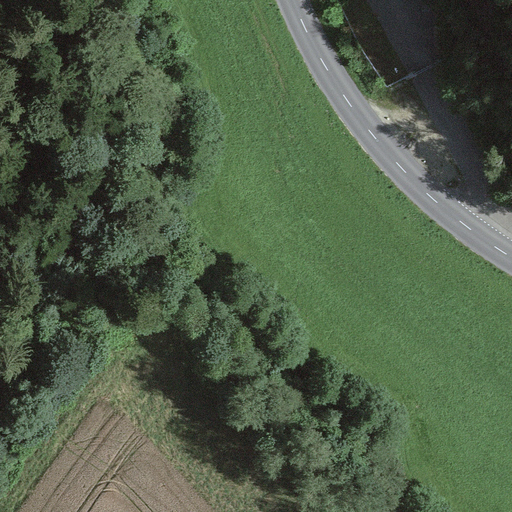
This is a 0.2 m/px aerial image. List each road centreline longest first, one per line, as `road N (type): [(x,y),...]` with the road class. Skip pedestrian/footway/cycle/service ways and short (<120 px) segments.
road 1 (unclassified): [(291,0),(356,119),(430,200),(511,262)]
road 2 (track): [(387,0),(468,156),(511,262)]
